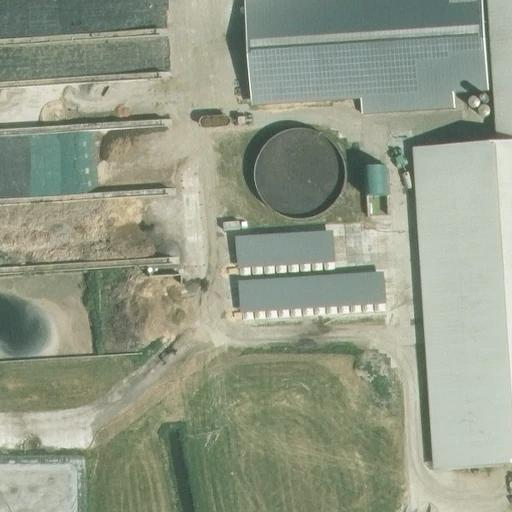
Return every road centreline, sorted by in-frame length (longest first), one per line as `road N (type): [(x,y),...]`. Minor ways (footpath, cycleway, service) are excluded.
road 1 (track): [(420,460),(399,122),(355,125),(329,115),(187,125),(200,337)]
road 2 (track): [(0,423),(88,416),(200,337),(412,332)]
